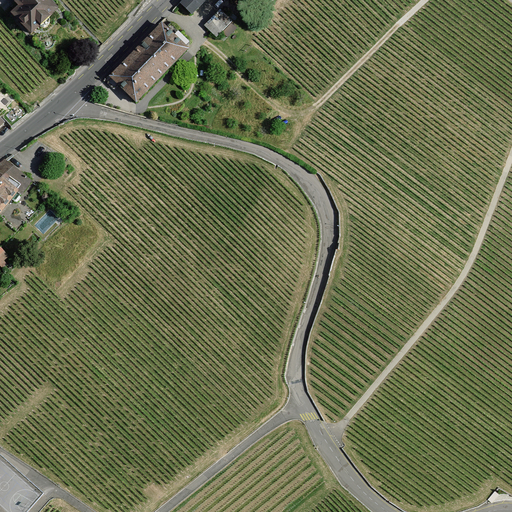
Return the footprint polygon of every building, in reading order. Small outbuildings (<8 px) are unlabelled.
[(49,0),(15,0),(8,7),(30,32),(57,8),(49,0)] [(185,0),(182,4),(191,13),(203,0),(185,0)] [(205,26),(217,37),(233,21),(221,9),(205,26)] [(161,26),(108,82),(133,105),(186,50),(161,26)] [(74,61),(80,67),(90,57),(84,51),(74,61)] [(6,161),(0,166),(0,175),(18,190),(28,180),(6,161)] [(0,175),(0,213),(20,192),(18,190),(0,175)] [(499,495),(496,492),(488,500),(491,503),(499,495)]
